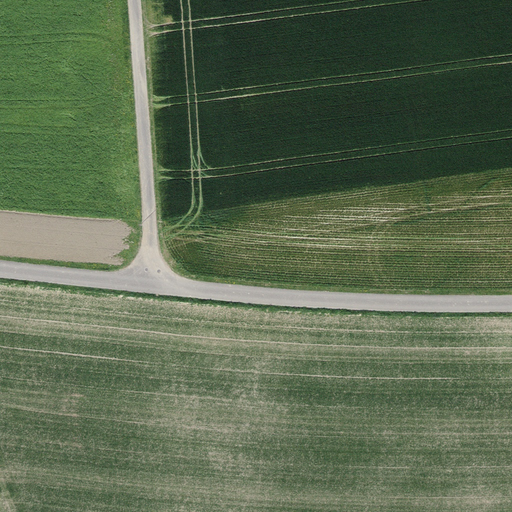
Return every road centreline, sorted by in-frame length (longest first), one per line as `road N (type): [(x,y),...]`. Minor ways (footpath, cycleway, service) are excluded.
road 1 (track): [(0,267),(363,301),(511,305)]
road 2 (track): [(135,0),(150,283)]
